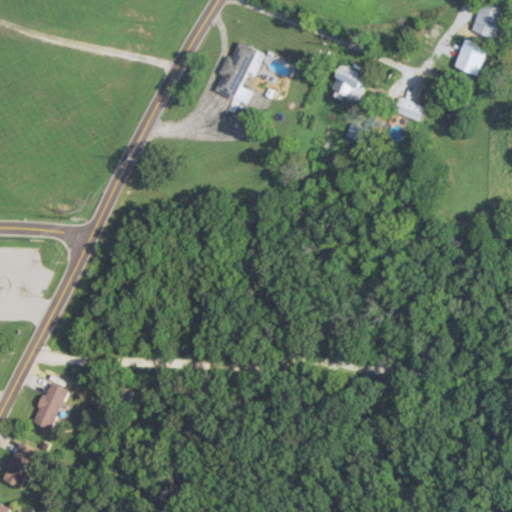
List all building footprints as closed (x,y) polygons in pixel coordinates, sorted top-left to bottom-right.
[(496,37),(506,5),(488,0),(483,0),(474,30),(496,37)] [(491,45),(469,36),(457,65),(479,74),(491,45)] [(230,55),(216,89),(239,99),(259,48),(240,40),(234,56),(230,55)] [(333,85),(357,99),(369,81),(345,66),(333,85)] [(395,111),(421,121),(427,106),(401,96),(395,111)] [(377,130),(352,121),(347,134),(372,143),(377,130)] [(55,429),(72,389),(52,380),(35,420),(55,429)] [(24,487),(41,449),(22,440),(5,479),(24,487)] [(0,511),(10,511),(13,506),(0,500),(0,511)]
